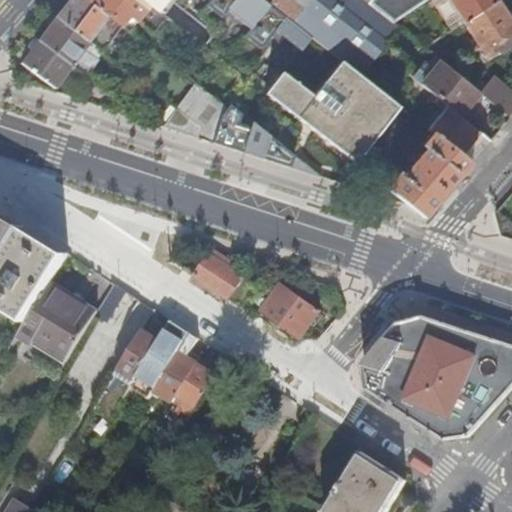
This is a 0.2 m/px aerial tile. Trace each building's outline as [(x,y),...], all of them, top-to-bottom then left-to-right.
[(101,52),(121,26),(87,0),(69,0),(56,18),(89,43),(101,52)] [(145,0),(87,0),(121,26),(129,32),(139,20),(151,4),(145,0)] [(263,0),(145,0),(151,4),(154,0),(209,0),(206,5),(222,18),(228,11),(250,28),(244,35),(262,48),(271,36),(281,43),(284,38),(301,51),(311,38),(263,0)] [(263,0),(311,38),(340,61),(360,77),(398,27),(393,23),(427,0),(263,0)] [(450,0),(465,22),(498,1),(497,0),(450,0)] [(496,46),(511,34),(511,22),(498,1),(465,22),(487,57),(497,50),(498,49),(496,46)] [(168,17),(151,4),(139,20),(155,33),(168,17)] [(56,18),(39,39),(59,54),(86,76),(97,60),(84,50),(89,43),(56,18)] [(498,49),(497,50),(501,56),(511,47),(511,34),(496,46),(498,49)] [(88,96),(88,102),(116,111),(117,99),(86,76),(59,54),(39,39),(36,36),(28,46),(32,49),(21,63),(55,89),(63,77),(88,96)] [(421,85),(434,69),(422,59),(409,74),(421,85)] [(434,69),(421,85),(443,103),(460,117),(481,92),(479,91),(442,60),(434,69)] [(360,77),(340,61),(312,97),(282,73),(265,94),(354,164),(399,107),(398,106),(360,77)] [(511,90),(493,74),(479,91),(481,92),(511,118),(511,116),(511,90)] [(195,82),(176,108),(201,128),(198,138),(211,142),(220,116),(227,107),(195,82)] [(460,156),(480,133),(460,117),(443,103),(439,108),(445,112),(435,124),(425,117),(432,108),(418,97),(417,97),(410,91),(398,106),(399,107),(432,133),(460,156)] [(231,103),(227,107),(220,116),(211,142),(321,178),(231,103)] [(176,108),(163,127),(198,138),(201,128),(176,108)] [(379,156),(366,173),(410,207),(424,218),(471,164),(460,156),(432,133),(421,146),(425,149),(403,176),(379,156)] [(480,133),(460,156),(471,164),(491,142),(480,133)] [(11,215),(0,209),(0,267),(27,224),(24,223),(11,215)] [(511,229),(511,222),(497,210),(496,212),(499,225),(509,233),(511,229)] [(0,324),(50,240),(35,230),(27,224),(0,267),(0,324)] [(0,324),(0,368),(20,335),(53,281),(70,253),(59,245),(50,240),(0,324)] [(205,262),(194,275),(202,280),(243,308),(259,285),(236,269),(238,265),(212,249),(212,248),(210,247),(201,259),(205,262)] [(69,292),(53,281),(20,335),(34,343),(30,350),(47,360),(42,368),(59,378),(96,317),(65,299),(69,292)] [(320,314),(322,311),(285,284),(265,313),(299,337),(304,337),(312,325),(316,328),(324,316),(320,314)] [(511,344),(448,324),(424,316),(401,324),(366,366),(371,391),(446,440),(473,437),(511,392),(511,344)] [(135,394),(149,402),(156,390),(192,333),(183,327),(173,320),(161,340),(138,378),(143,381),(135,394)] [(127,371),(137,379),(138,378),(161,340),(145,330),(118,373),(123,377),(127,371)] [(190,357),(201,339),(192,333),(156,390),(157,390),(155,395),(159,398),(162,394),(175,402),(200,364),(190,357)] [(219,376),(200,364),(175,402),(157,431),(176,443),(219,376)] [(363,452),(327,511),(390,511),(409,481),(363,452)]
